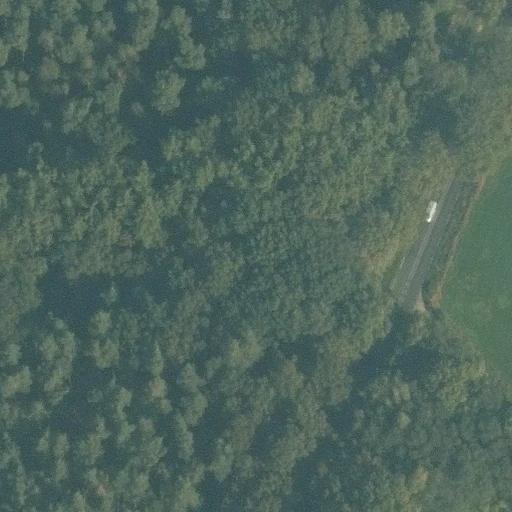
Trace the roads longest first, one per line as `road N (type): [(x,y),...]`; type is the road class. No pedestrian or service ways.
road 1 (primary): [(313,511),(511,29)]
road 2 (track): [(396,310),(511,418)]
